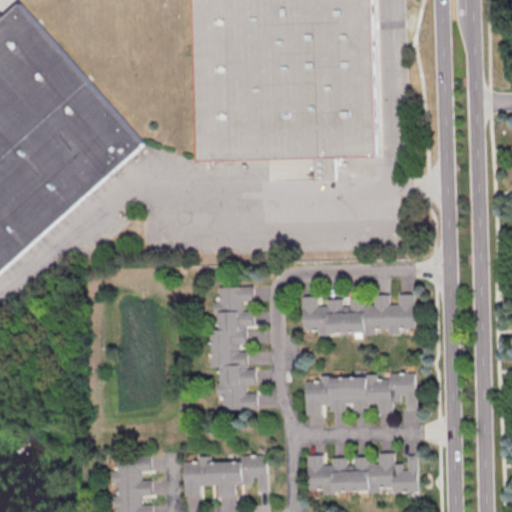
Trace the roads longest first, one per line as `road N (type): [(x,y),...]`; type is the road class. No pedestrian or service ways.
road 1 (tertiary): [(483,511),(468,0)]
road 2 (tertiary): [(440,0),(452,511)]
road 3 (residential): [(448,270),(293,275),(274,288),(274,383),(288,422),(289,511)]
road 4 (residential): [(288,422),(315,437),(421,433)]
